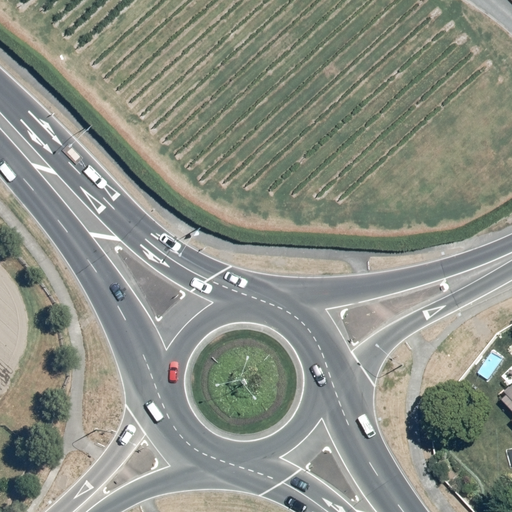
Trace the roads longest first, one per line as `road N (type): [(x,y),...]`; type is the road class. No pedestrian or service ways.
road 1 (secondary): [(0,89),(172,259),(261,302)]
road 2 (secondary): [(157,388),(112,296),(0,148)]
road 3 (tertiary): [(274,305),(511,255)]
road 4 (tertiary): [(511,256),(359,363),(323,378)]
road 5 (secondary): [(323,382),(401,511)]
road 6 (tertiary): [(64,511),(160,399)]
road 7 (secondary): [(157,388),(198,326),(236,305),(261,302)]
road 8 (tertiary): [(221,461),(97,511)]
road 9 (secondary): [(323,382),(311,411),(285,439),(235,462)]
